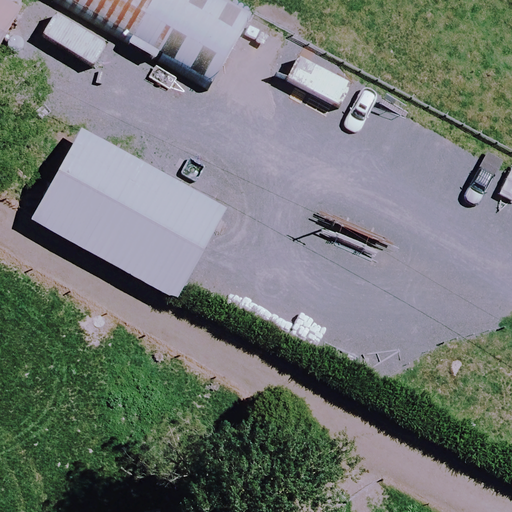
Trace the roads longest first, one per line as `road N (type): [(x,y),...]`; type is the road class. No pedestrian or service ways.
road 1 (track): [(511,469),(0,176)]
road 2 (track): [(387,398),(339,511)]
